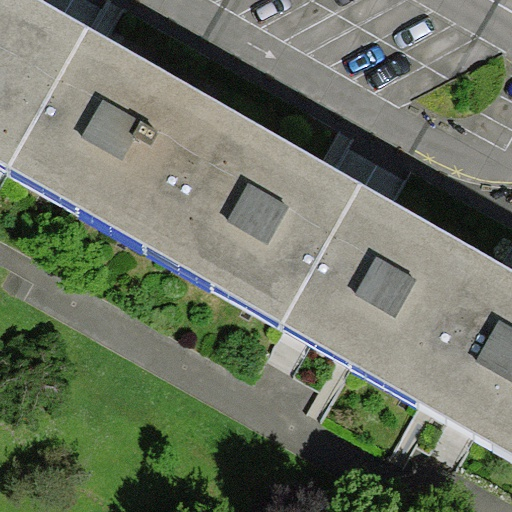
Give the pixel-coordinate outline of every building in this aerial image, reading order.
[(0,0),(0,170),(11,178),(90,40),(16,0),(0,0)] [(90,40),(11,178),(146,254),(226,116),(90,40)] [(363,195),(226,116),(146,254),(286,332),(363,195)] [(498,271),(363,195),(286,332),(423,410),(498,271)] [(511,279),(498,271),(423,410),(511,461),(511,279)]
